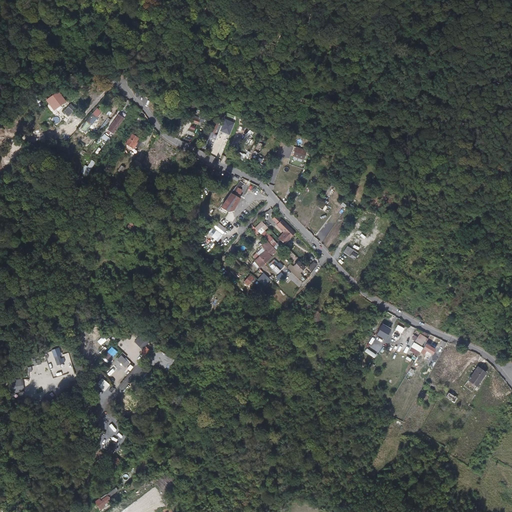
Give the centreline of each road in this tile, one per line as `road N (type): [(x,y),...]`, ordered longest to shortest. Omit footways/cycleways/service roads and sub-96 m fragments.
road 1 (track): [(0,233),(50,287),(96,414),(85,511)]
road 2 (residential): [(511,385),(484,354),(364,293),(326,255)]
road 3 (residential): [(275,198),(169,138),(112,76)]
road 4 (track): [(112,76),(31,83),(0,106)]
